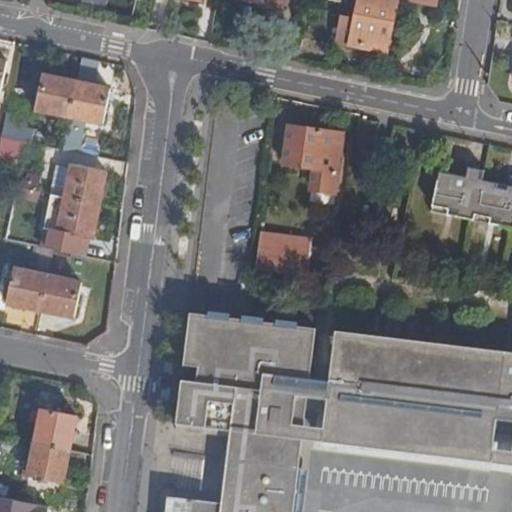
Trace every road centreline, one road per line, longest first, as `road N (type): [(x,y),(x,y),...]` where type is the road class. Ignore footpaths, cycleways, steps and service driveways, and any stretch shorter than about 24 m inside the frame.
road 1 (residential): [(174,58),(136,374)]
road 2 (residential): [(461,117),(174,58)]
road 3 (residential): [(174,58),(0,17)]
road 4 (residential): [(0,346),(136,374)]
road 5 (residential): [(136,374),(119,511)]
